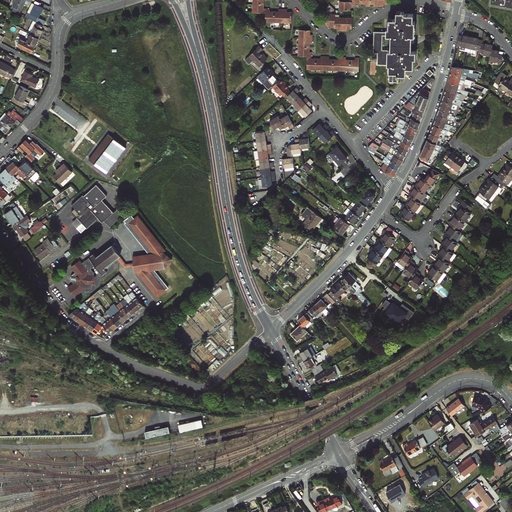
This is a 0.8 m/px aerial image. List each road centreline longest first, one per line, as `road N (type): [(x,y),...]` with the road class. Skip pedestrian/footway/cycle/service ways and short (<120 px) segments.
road 1 (primary): [(196,48),(233,240),(270,328)]
road 2 (residential): [(338,453),(453,381),(488,380),(511,400)]
road 3 (tertiary): [(101,346),(202,386),(270,328)]
road 4 (tertiary): [(270,328),(378,212)]
road 5 (primary): [(270,328),(338,453)]
road 6 (tertiary): [(391,192),(423,131),(445,61)]
road 7 (tertiary): [(338,453),(210,511)]
road 8 (residential): [(403,2),(337,40),(289,0)]
road 9 (residential): [(445,61),(431,60),(353,145)]
road 10 (residential): [(30,276),(101,224),(108,242),(98,249)]
